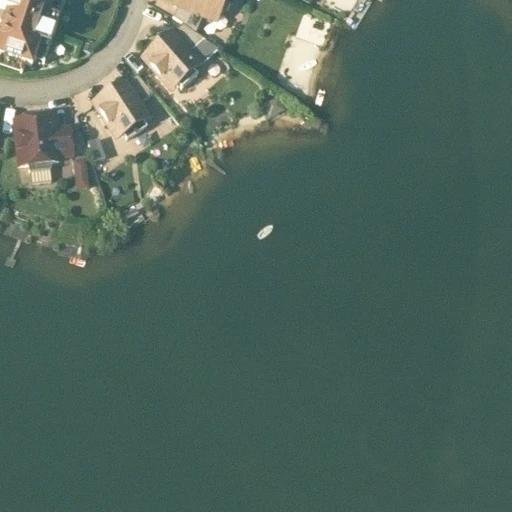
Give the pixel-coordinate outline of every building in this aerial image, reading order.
[(52,0),(10,0),(8,8),(0,5),(0,25),(2,26),(0,30),(0,60),(30,70),(52,0)] [(176,0),(172,9),(211,25),(214,18),(222,17),(228,1),(227,0),(176,0)] [(190,56),(172,36),(141,63),(167,92),(173,87),(180,94),(197,79),(190,72),(197,66),(189,57),(190,56)] [(139,107),(127,87),(126,86),(92,108),(113,141),(120,136),(125,144),(145,132),(139,124),(145,120),(146,119),(146,118),(138,107),(139,107)] [(52,122),(16,126),(18,140),(15,140),(18,171),(27,170),(28,177),(49,175),(48,168),(57,167),(56,162),(71,160),(68,134),(54,136),(52,122)] [(86,163),(72,164),(74,192),(88,191),(86,163)]
